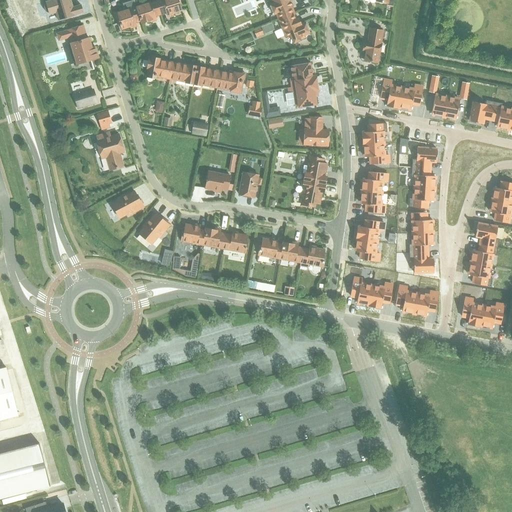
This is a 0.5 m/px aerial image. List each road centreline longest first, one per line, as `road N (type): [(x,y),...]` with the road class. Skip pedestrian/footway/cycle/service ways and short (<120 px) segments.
road 1 (residential): [(339,227),(191,206),(162,192),(146,167),(111,48)]
road 2 (secondary): [(79,286),(0,37)]
road 3 (residential): [(326,316),(171,289),(117,303)]
road 4 (residential): [(469,138),(454,200),(441,338)]
road 5 (secondary): [(104,511),(76,395),(86,336)]
road 6 (residential): [(342,110),(469,138)]
